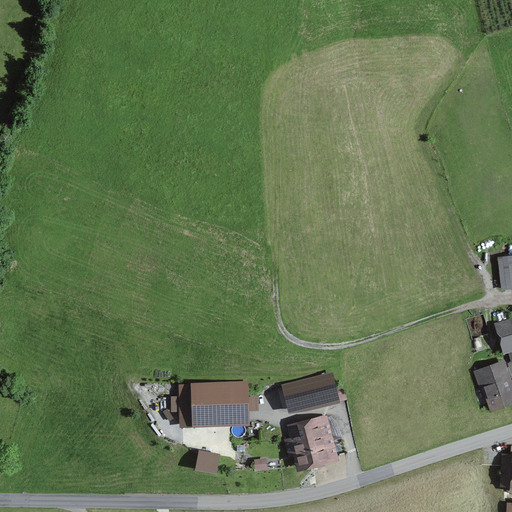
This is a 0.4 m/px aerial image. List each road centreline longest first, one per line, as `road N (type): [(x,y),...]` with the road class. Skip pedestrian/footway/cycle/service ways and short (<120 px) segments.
road 1 (tertiary): [(0,500),(265,501),(345,485),(511,430)]
road 2 (track): [(271,66),(276,312),(290,339),(303,347),(352,345),(511,298)]
